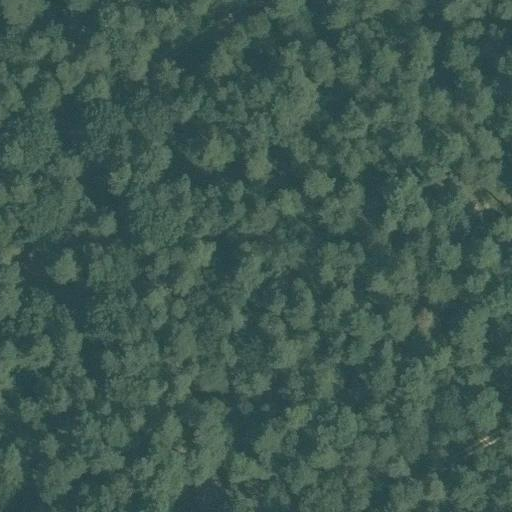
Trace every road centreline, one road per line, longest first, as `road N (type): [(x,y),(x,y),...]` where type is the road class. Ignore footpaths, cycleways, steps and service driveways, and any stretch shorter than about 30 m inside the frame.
road 1 (track): [(44,119),(297,511)]
road 2 (track): [(262,0),(0,144)]
road 3 (track): [(392,0),(511,184)]
road 4 (track): [(342,511),(511,420)]
